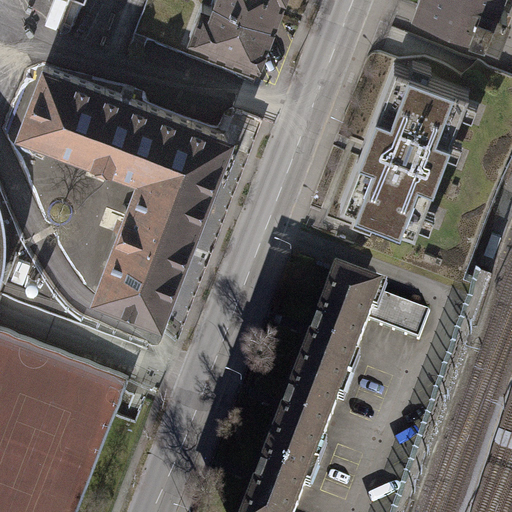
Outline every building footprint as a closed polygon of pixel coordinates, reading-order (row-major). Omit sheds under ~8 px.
[(209,0),(207,6),(197,3),(185,34),(200,39),(255,60),(277,0),(209,0)] [(490,0),(413,0),(413,3),(493,34),(503,8),(490,3),(490,0)] [(390,60),(336,202),(411,230),(465,89),(390,60)] [(21,129),(142,174),(166,111),(46,66),(21,129)] [(229,135),(166,111),(142,174),(96,293),(160,317),(229,135)] [(236,147),(252,151),(260,120),(231,113),(227,130),(239,133),(236,147)] [(501,234),(491,231),(483,251),(493,255),(501,234)] [(255,477),(241,511),(291,511),(365,321),(415,340),(426,312),(332,276),(311,330),(282,406),(255,477)]
